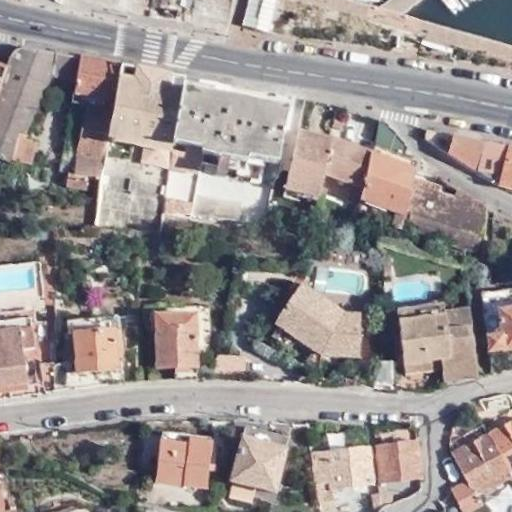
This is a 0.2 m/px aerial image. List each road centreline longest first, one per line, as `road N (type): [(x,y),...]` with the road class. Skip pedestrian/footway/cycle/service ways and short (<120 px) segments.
road 1 (residential): [(0,418),(164,393),(447,408)]
road 2 (secondary): [(0,10),(402,88)]
road 3 (residential): [(511,199),(417,144),(399,113),(402,88)]
